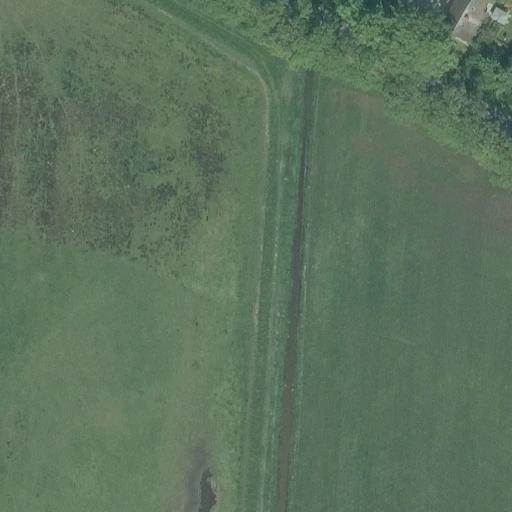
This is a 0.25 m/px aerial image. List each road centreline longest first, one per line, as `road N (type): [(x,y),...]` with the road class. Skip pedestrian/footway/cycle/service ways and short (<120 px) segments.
road 1 (track): [(260,511),(283,87),(263,54),(168,0)]
road 2 (tertiary): [(511,130),(286,0)]
